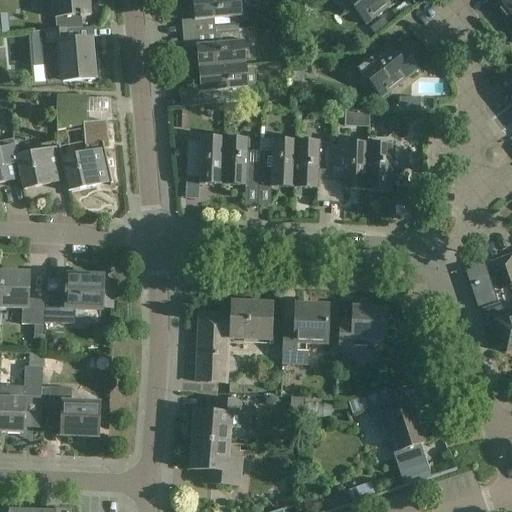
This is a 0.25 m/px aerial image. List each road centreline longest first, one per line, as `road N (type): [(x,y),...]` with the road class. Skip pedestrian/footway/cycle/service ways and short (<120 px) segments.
road 1 (residential): [(428,261),(474,183),(475,86),(485,44),(465,17),(465,0)]
road 2 (residential): [(428,261),(398,246),(157,240)]
road 3 (residential): [(147,484),(157,240)]
road 4 (residential): [(157,240),(133,0)]
road 5 (residential): [(157,240),(0,233)]
road 6 (residential): [(147,484),(0,479)]
road 7 (residential): [(481,394),(443,282),(428,261)]
